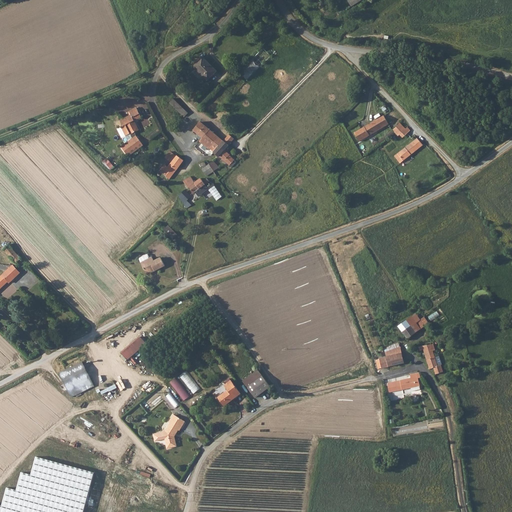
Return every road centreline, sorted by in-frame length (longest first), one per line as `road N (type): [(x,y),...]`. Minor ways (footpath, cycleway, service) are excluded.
road 1 (unclassified): [(0,384),(175,289),(396,212),(464,177)]
road 2 (unclassified): [(276,0),(310,37),(329,45),(511,77)]
road 3 (track): [(0,136),(156,73)]
road 4 (unclassified): [(281,399),(206,451),(185,511)]
road 5 (unclassified): [(464,511),(447,415),(430,376)]
